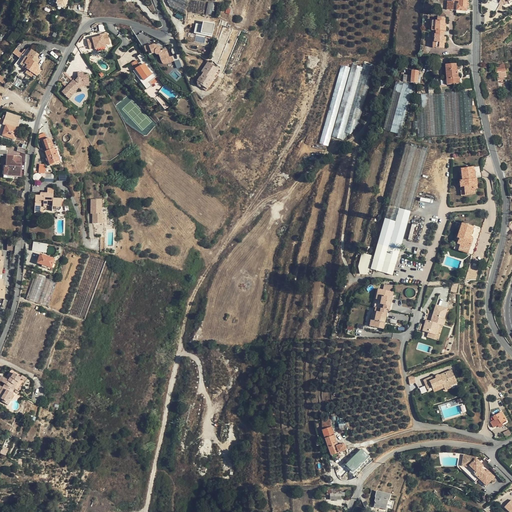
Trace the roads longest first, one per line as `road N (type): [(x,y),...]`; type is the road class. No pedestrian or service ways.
road 1 (track): [(145,511),(193,294),(312,95)]
road 2 (unclassified): [(0,345),(19,287),(29,160),(43,102),(86,25),(122,20),(163,32),(156,0)]
road 3 (residential): [(424,285),(401,356),(415,420),(501,445)]
road 4 (unclassified): [(511,353),(487,307),(505,202),(495,161)]
road 5 (residential): [(492,448),(400,449),(371,468),(348,511)]
road 6 (unclassified): [(495,161),(477,86),(476,0)]
